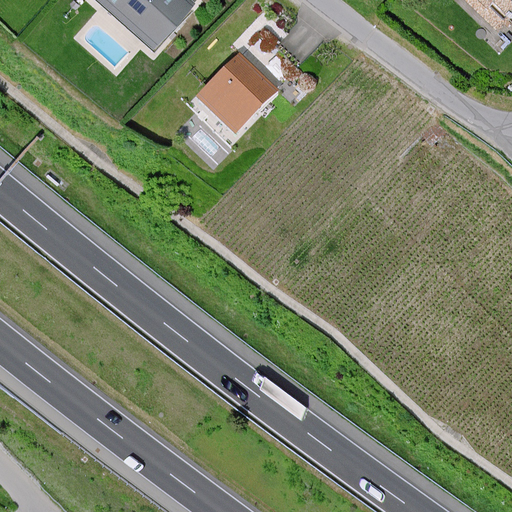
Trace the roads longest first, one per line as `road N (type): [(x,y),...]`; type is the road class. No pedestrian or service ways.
road 1 (motorway): [(418,511),(0,192)]
road 2 (motorway): [(0,342),(223,511)]
road 3 (residential): [(322,0),(511,143)]
